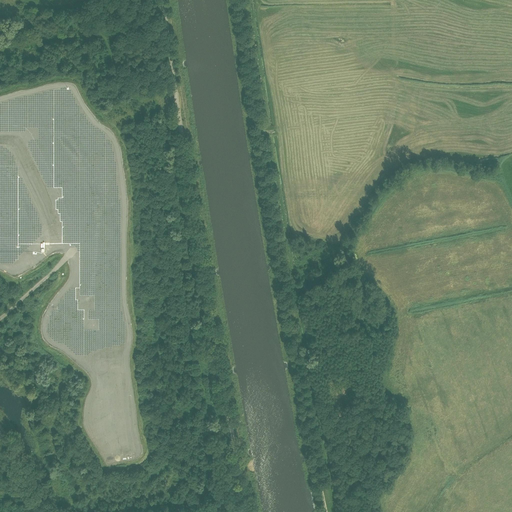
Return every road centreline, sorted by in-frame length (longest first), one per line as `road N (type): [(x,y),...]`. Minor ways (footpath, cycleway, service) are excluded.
road 1 (track): [(327,511),(241,0)]
road 2 (unclassified): [(246,511),(163,0)]
road 3 (unknown): [(0,317),(69,255),(58,247),(25,266),(0,268)]
road 4 (track): [(0,49),(165,18)]
